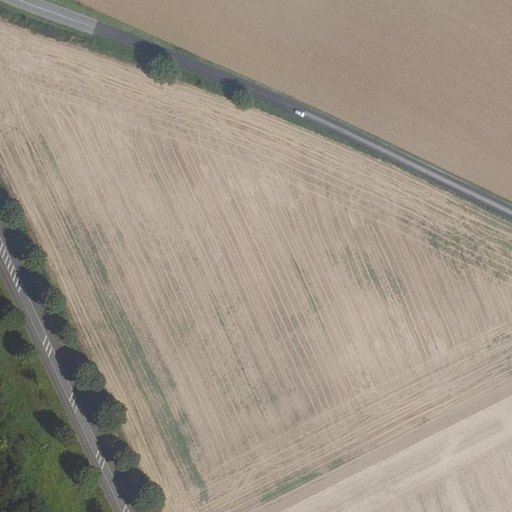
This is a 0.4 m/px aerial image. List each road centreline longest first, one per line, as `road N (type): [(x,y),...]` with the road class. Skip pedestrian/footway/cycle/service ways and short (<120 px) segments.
road 1 (tertiary): [(511,211),(270,97),(20,0)]
road 2 (tertiary): [(0,249),(124,511)]
